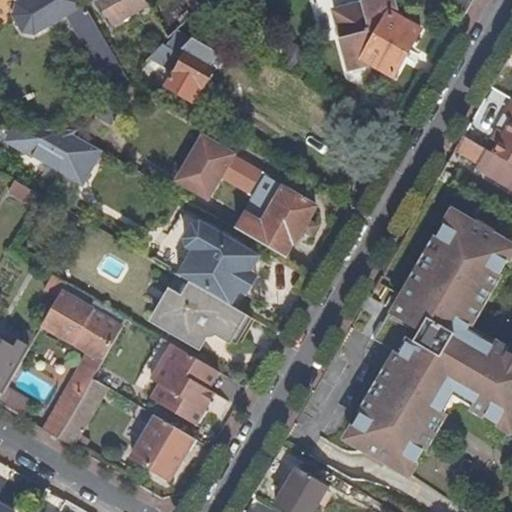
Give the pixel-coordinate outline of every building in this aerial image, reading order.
[(113,97),(127,82),(79,0),(15,0),(18,4),(15,6),(12,17),(21,33),(34,36),(66,16),(113,97)] [(96,0),(112,27),(146,7),(142,0),(96,0)] [(387,15),(382,0),(372,0),(359,4),(360,6),(331,13),(339,41),(337,42),(345,73),(365,68),(364,67),(366,64),(391,79),(418,33),(387,15)] [(462,20),(471,4),(464,0),(418,0),(431,7),(433,3),(462,20)] [(162,47),(149,60),(173,74),(182,59),(177,56),(188,39),(177,32),(166,49),(162,47)] [(182,59),(173,74),(164,89),(191,104),(199,90),(201,91),(213,70),(185,54),(182,59)] [(110,127),(120,109),(109,102),(99,120),(110,127)] [(511,102),(511,103),(505,114),(511,118),(511,123),(493,156),(511,167),(511,102)] [(79,131),(11,131),(12,132),(19,151),(69,181),(84,179),(101,153),(74,137),(79,131)] [(19,151),(12,132),(6,143),(19,151)] [(463,138),(455,153),(477,165),(475,170),(511,191),(511,167),(493,156),(463,138)] [(236,232),(283,259),(291,246),(292,247),(301,232),(310,237),(315,229),(306,223),(315,209),(267,181),(268,178),(202,139),(176,183),(207,200),(221,177),(248,192),(246,197),(254,201),(236,232)] [(34,205),(39,196),(26,189),(21,197),(34,205)] [(408,322),(405,328),(511,390),(511,357),(492,346),(490,349),(464,333),(505,263),(506,247),(492,239),(495,233),(477,223),(474,228),(460,220),(445,228),(403,300),(407,303),(399,317),(408,322)] [(177,277),(191,285),(229,308),(237,294),(244,299),(264,264),(198,225),(191,227),(183,242),(184,249),(176,262),(183,267),(177,277)] [(66,286),(53,278),(44,292),(57,300),(60,295),(66,286)] [(233,346),(249,320),(236,312),(229,308),(191,285),(181,303),(171,297),(155,325),(198,350),(209,331),(233,346)] [(229,308),(236,312),(244,299),(237,294),(229,308)] [(92,301),(87,310),(60,295),(57,300),(41,329),(71,347),(86,356),(101,364),(126,321),(92,301)] [(391,312),(388,318),(405,328),(408,322),(399,317),(391,312)] [(405,328),(388,318),(384,325),(401,335),(405,328)] [(401,335),(384,325),(374,342),(397,357),(354,429),(354,445),(363,451),(368,454),(365,459),(383,470),(386,464),(401,473),(405,471),(413,466),(436,429),(432,426),(453,392),(473,405),(470,410),(495,425),(511,426),(511,390),(405,328),(401,335)] [(0,356),(0,406),(22,419),(32,402),(7,388),(28,352),(16,346),(7,361),(0,356)] [(207,392),(217,374),(170,347),(150,382),(158,387),(150,401),(195,427),(213,395),(207,392)] [(43,432),(57,440),(91,382),(101,364),(86,356),(43,432)] [(91,382),(57,440),(72,448),(76,440),(80,434),(106,390),(91,382)] [(169,483),(193,441),(156,419),(132,461),(169,483)] [(90,440),(80,434),(76,440),(86,446),(90,440)] [(297,472),(275,509),(279,511),(309,511),(314,504),(317,506),(327,490),(297,472)]
